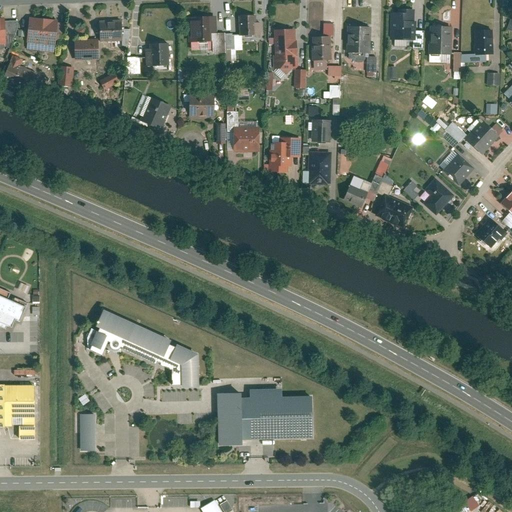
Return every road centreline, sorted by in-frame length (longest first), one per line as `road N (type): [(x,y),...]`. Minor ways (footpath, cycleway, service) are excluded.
road 1 (primary): [(0,173),(346,329),(511,423)]
road 2 (unclassified): [(378,511),(356,489),(330,479),(0,483)]
road 3 (residential): [(442,256),(208,163),(192,145)]
road 4 (residential): [(511,154),(442,256)]
